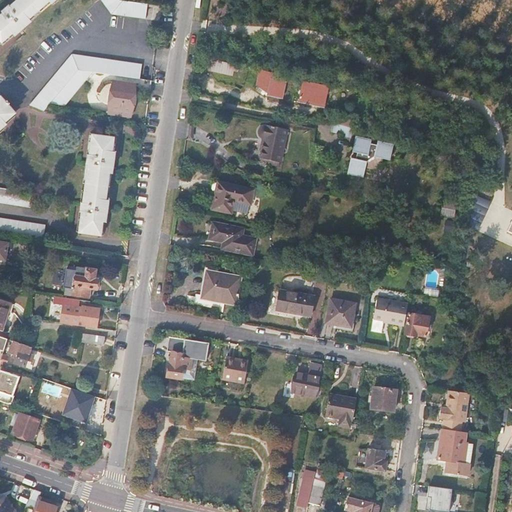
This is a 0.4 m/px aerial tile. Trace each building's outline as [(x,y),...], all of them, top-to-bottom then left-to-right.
[(17,0),(9,8),(7,6),(2,11),(3,13),(0,15),(0,39),(2,42),(14,31),(17,33),(34,18),(32,15),(49,0),(51,3),(53,0),(17,0)] [(101,0),(113,13),(145,18),(147,4),(122,0),(101,0)] [(95,69),(153,79),(155,66),(72,52),(30,103),(43,109),(44,107),(49,101),(78,66),(95,69)] [(234,63),(214,59),(211,70),(232,74),(234,63)] [(65,104),(95,69),(78,66),(49,101),(65,104)] [(268,93),(272,78),(260,75),(258,85),(268,93)] [(134,82),(113,78),(107,110),(130,114),(134,82)] [(286,81),(272,78),(268,93),(283,96),(286,81)] [(324,106),(329,87),(304,81),(300,101),(324,106)] [(0,129),(5,124),(3,122),(12,112),(0,100),(0,129)] [(325,122),(348,127),(350,120),(327,115),(325,122)] [(324,124),(323,131),(330,133),(330,135),(353,140),(355,131),(324,124)] [(280,163),(287,130),(267,126),(266,127),(265,127),(263,127),(261,129),(259,130),(259,132),(259,134),(259,137),(261,139),(263,140),(259,158),(280,163)] [(114,136),(93,132),(90,154),(88,154),(86,161),(88,161),(82,201),(81,200),(80,208),(81,209),(79,229),(100,233),(102,220),(105,220),(108,196),(105,196),(108,176),(111,176),(115,152),(112,152),(114,136)] [(348,173),(353,174),(363,176),(365,169),(371,171),(381,165),(383,158),(390,159),(392,145),(378,142),(377,146),(370,144),(371,140),(356,137),(353,151),(358,152),(356,159),(352,159),(348,173)] [(438,151),(437,157),(455,161),(456,155),(438,151)] [(255,190),(218,182),(213,209),(233,213),(235,201),(252,205),(255,190)] [(0,201),(31,207),(33,191),(0,186),(0,201)] [(444,201),(442,215),(454,218),(456,204),(444,201)] [(0,233),(9,235),(42,241),(44,225),(0,216),(0,233)] [(222,241),(221,249),(253,255),(256,239),(242,236),(243,228),(212,222),(209,238),(222,241)] [(95,269),(77,267),(76,271),(67,270),(64,289),(68,289),(67,296),(89,298),(90,289),(97,290),(98,279),(94,279),(95,269)] [(209,271),(204,294),(225,299),(225,301),(237,303),(242,275),(219,270),(219,273),(209,271)] [(314,293),(321,295),(324,281),(317,280),(314,293)] [(281,289),(277,308),(312,315),(315,296),(281,289)] [(418,302),(419,296),(410,294),(409,300),(418,302)] [(389,322),(404,325),(409,303),(378,297),(374,317),(390,321),(389,322)] [(81,328),(96,330),(99,310),(88,308),(88,309),(77,308),(78,300),(64,298),(60,324),(80,327),(81,328)] [(0,299),(0,329),(3,331),(11,303),(0,299)] [(331,299),(327,321),(337,323),(337,324),(352,327),(356,304),(331,299)] [(409,314),(406,334),(415,336),(417,335),(426,336),(430,318),(409,314)] [(95,344),(96,335),(81,333),(80,342),(95,344)] [(0,350),(4,352),(8,339),(0,336),(0,350)] [(182,378),(195,380),(198,360),(182,358),(185,340),(170,338),(168,351),(172,351),(171,364),(167,364),(165,379),(182,381),(182,378)] [(206,361),(208,344),(185,340),(182,358),(198,360),(206,361)] [(32,348),(14,341),(10,353),(14,355),(13,359),(16,361),(14,364),(25,368),(27,360),(32,362),(34,356),(30,355),(32,348)] [(3,355),(1,362),(7,364),(9,357),(3,355)] [(249,361),(241,360),(240,363),(226,360),(222,379),(245,383),(249,361)] [(296,372),(292,391),(316,395),(322,365),(311,363),(309,375),(296,372)] [(0,370),(0,400),(11,404),(14,396),(12,395),(18,377),(0,370)] [(374,388),(371,409),(394,412),(397,391),(374,388)] [(94,396),(71,389),(62,415),(86,423),(94,396)] [(467,422),(471,393),(449,390),(446,407),(441,407),(440,418),(445,419),(443,430),(462,432),(464,421),(467,422)] [(326,405),(323,427),(346,431),(349,410),(326,405)] [(20,413),(13,433),(32,440),(39,420),(20,413)] [(463,442),(464,432),(462,432),(443,430),(442,429),(438,459),(447,461),(445,473),(468,476),(469,463),(463,462),(466,443),(463,442)] [(469,463),(472,444),(466,443),(463,462),(469,463)] [(368,449),(365,468),(385,471),(386,462),(383,461),(385,452),(368,449)] [(298,505),(307,507),(308,504),(312,487),(313,481),(315,473),(306,470),(298,505)] [(281,492),(289,493),(290,483),(283,482),(281,492)] [(312,487),(308,504),(318,506),(322,490),(312,487)] [(450,511),(452,488),(428,487),(427,509),(450,511)] [(40,496),(41,490),(40,490),(35,488),(26,506),(38,509),(36,511),(55,511),(57,507),(50,504),(38,500),(40,496)] [(0,511),(16,511),(6,495),(0,499),(0,498),(0,511)] [(380,511),(383,502),(351,495),(347,508),(357,511),(356,511),(380,511)] [(51,500),(40,496),(38,500),(50,504),(51,500)]
